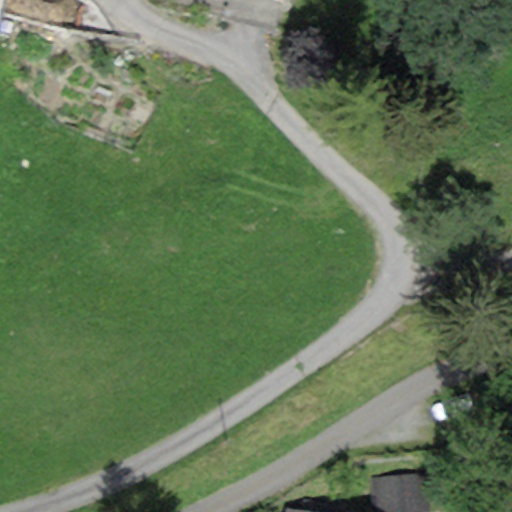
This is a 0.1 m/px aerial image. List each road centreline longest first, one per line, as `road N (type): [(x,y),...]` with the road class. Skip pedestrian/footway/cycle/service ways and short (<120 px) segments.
road 1 (unclassified): [(23,511),(99,486),(199,435),(352,329),(384,296),(394,267),(392,222),(370,194),(236,69),(140,27),(120,0)]
road 2 (residential): [(203,511),(447,372),(511,355)]
road 3 (track): [(511,449),(454,431),(383,429),(369,417)]
